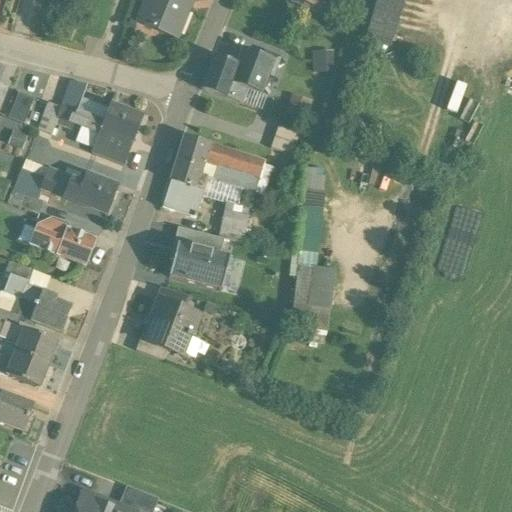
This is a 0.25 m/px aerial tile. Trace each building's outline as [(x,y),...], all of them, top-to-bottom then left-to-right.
[(154,0),(144,27),(176,40),(192,0),(154,0)] [(291,0),(304,4),(302,8),(320,13),(324,0),(291,0)] [(404,0),(378,0),(366,41),(391,48),(404,0)] [(262,59),(243,52),(237,66),(238,66),(225,99),(239,104),(245,90),(260,95),(267,76),(272,78),(279,59),(264,54),(262,59)] [(237,66),(214,58),(202,91),(225,99),(238,66),(237,66)] [(86,87),(70,83),(60,109),(56,123),(70,128),(71,125),(71,124),(70,123),(75,112),(76,112),(80,102),(86,87)] [(33,100),(18,94),(7,120),(23,126),(33,100)] [(107,111),(80,102),(76,112),(103,123),(107,111)] [(60,109),(47,105),(37,131),(50,136),(56,123),(60,109)] [(141,119),(109,106),(107,111),(103,123),(76,112),(75,112),(70,123),(71,124),(71,125),(99,136),(100,133),(107,136),(131,145),(132,145),(141,119)] [(300,135),(278,127),(274,139),(296,146),(300,135)] [(128,154),(104,145),(107,136),(100,133),(99,136),(91,155),(123,167),(128,154)] [(131,145),(107,136),(104,145),(128,154),(131,145)] [(244,158),(184,139),(170,182),(203,192),(207,179),(213,181),(212,183),(235,189),(244,158)] [(296,146),(274,139),(270,150),(292,158),(296,146)] [(244,158),(235,189),(255,195),(264,164),(244,158)] [(37,177),(22,171),(13,193),(23,197),(29,199),(37,177)] [(63,177),(48,171),(44,179),(40,190),(41,191),(56,197),(63,177)] [(37,177),(29,199),(37,202),(41,191),(40,190),(44,179),(37,177)] [(84,177),(81,185),(63,177),(56,197),(74,204),(104,216),(115,189),(84,177)] [(203,192),(170,182),(162,208),(195,219),(196,215),(196,214),(203,192)] [(29,199),(23,197),(18,208),(39,216),(43,205),(37,202),(29,199)] [(250,208),(225,204),(220,234),(244,239),(250,208)] [(69,226),(53,220),(45,224),(41,234),(61,241),(65,230),(67,231),(69,226)] [(177,246),(219,257),(223,241),(177,229),(173,245),(177,246)] [(67,231),(65,230),(61,241),(41,234),(35,231),(29,246),(55,256),(55,257),(84,268),(95,242),(67,231)] [(168,279),(221,293),(229,260),(219,257),(177,246),(168,279)] [(33,272),(10,264),(5,275),(28,284),(33,272)] [(313,270),(303,268),(295,328),(305,329),(313,270)] [(56,298),(41,292),(41,293),(26,287),(20,301),(36,307),(30,322),(59,335),(69,308),(55,302),(56,298)] [(190,299),(159,289),(154,302),(156,303),(157,302),(184,312),(190,299)] [(184,312),(157,302),(156,303),(141,341),(141,343),(165,352),(186,360),(186,358),(180,355),(186,339),(193,341),(194,338),(192,337),(200,318),(184,312)] [(21,318),(0,309),(0,326),(2,327),(4,323),(17,328),(21,318)] [(17,328),(4,323),(2,327),(0,333),(0,338),(7,341),(14,344),(16,341),(20,342),(15,354),(47,367),(56,344),(17,328)] [(193,341),(186,339),(180,355),(186,358),(191,360),(198,343),(193,341)] [(165,352),(141,343),(141,341),(139,340),(135,353),(161,363),(165,352)] [(47,367),(15,354),(11,366),(6,365),(7,362),(0,358),(0,374),(38,389),(47,367)] [(31,406),(0,394),(0,424),(21,432),(31,406)] [(152,511),(157,501),(125,488),(117,507),(128,511),(152,511)] [(128,511),(117,507),(82,494),(76,510),(74,509),(72,511),(128,511)]
